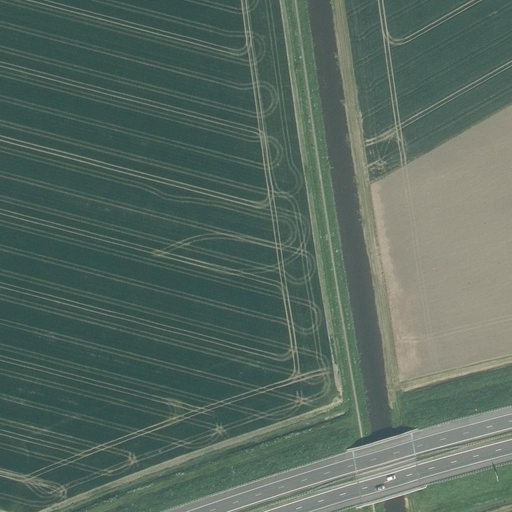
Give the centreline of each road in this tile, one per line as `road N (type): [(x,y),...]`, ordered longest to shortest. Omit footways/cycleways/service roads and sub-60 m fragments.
road 1 (motorway): [(511,414),(193,511)]
road 2 (motorway): [(287,511),(511,447)]
